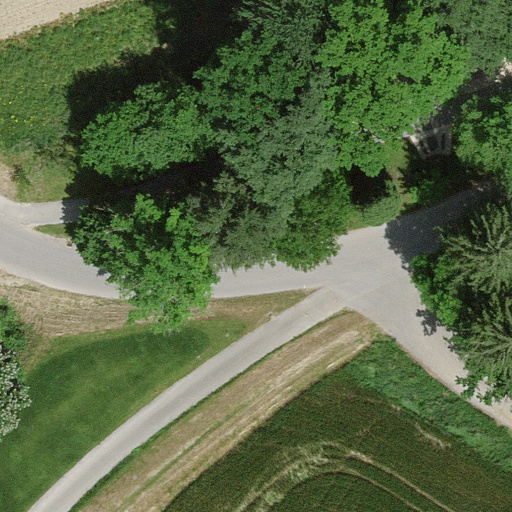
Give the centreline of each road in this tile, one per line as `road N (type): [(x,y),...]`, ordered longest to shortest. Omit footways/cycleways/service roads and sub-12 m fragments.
road 1 (unclassified): [(0,240),(77,269),(125,276),(247,273),(361,253),(511,190)]
road 2 (track): [(361,253),(441,361),(511,404)]
